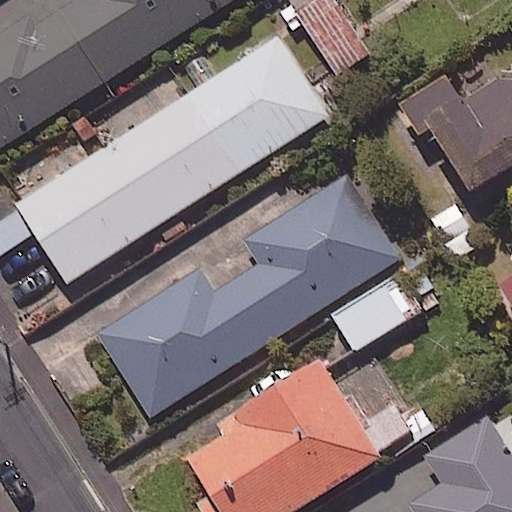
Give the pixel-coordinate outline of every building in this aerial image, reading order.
[(28,0),(0,18),(0,157),(247,0),(28,0)] [(374,59),(336,0),(327,0),(298,18),(338,81),(374,59)] [(334,122),(283,44),(0,226),(0,256),(3,262),(40,238),(74,290),(334,122)] [(511,80),(469,109),(452,84),(413,109),(479,209),(511,186),(511,80)] [(407,264),(354,181),(251,246),(265,269),(220,297),(207,276),(104,340),(156,422),(407,264)] [(482,253),(459,208),(435,221),(458,265),(482,253)] [(428,315),(404,278),(337,320),(361,358),(428,315)] [(399,412),(374,428),(358,402),(350,406),(328,372),(226,436),(231,445),(195,468),(218,505),(206,511),(313,511),(420,445),(399,412)] [(511,511),(511,452),(493,422),(431,461),(449,489),(417,510),(418,511),(511,511)]
